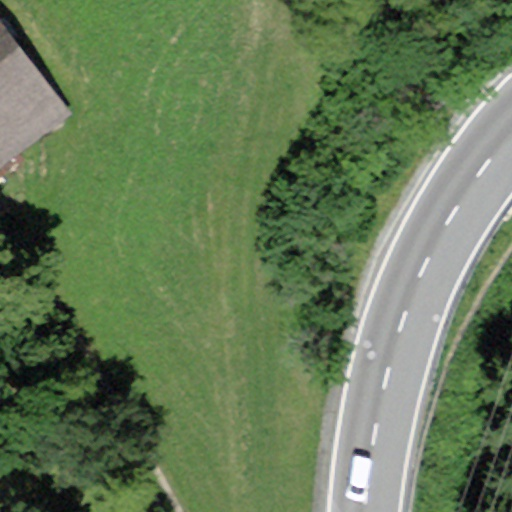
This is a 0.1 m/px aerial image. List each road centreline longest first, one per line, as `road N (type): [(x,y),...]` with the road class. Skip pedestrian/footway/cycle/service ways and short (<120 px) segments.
road 1 (primary): [(511,140),(454,214),(422,277),(378,426),(368,511)]
road 2 (track): [(0,239),(58,315),(175,511)]
